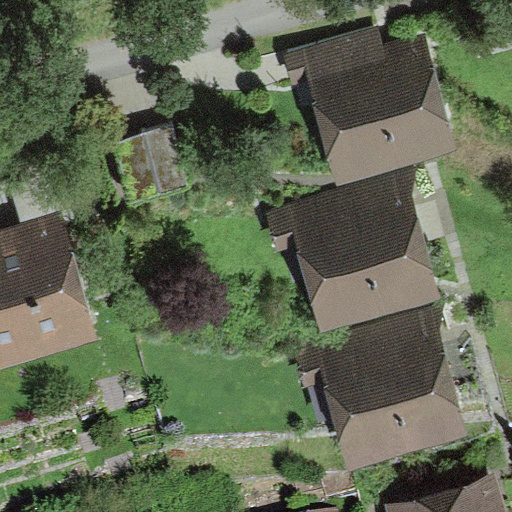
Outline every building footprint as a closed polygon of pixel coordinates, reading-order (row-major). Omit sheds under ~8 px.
[(422,30),(312,64),(341,159),(451,126),(422,30)] [(169,121),(119,135),(133,184),(183,170),(169,121)] [(404,170),(294,202),(325,306),(434,274),(404,170)] [(0,346),(93,318),(59,208),(0,226),(0,346)] [(433,312),(325,341),(353,443),(461,413),(433,312)] [(509,511),(496,467),(390,498),(394,511),(509,511)]
